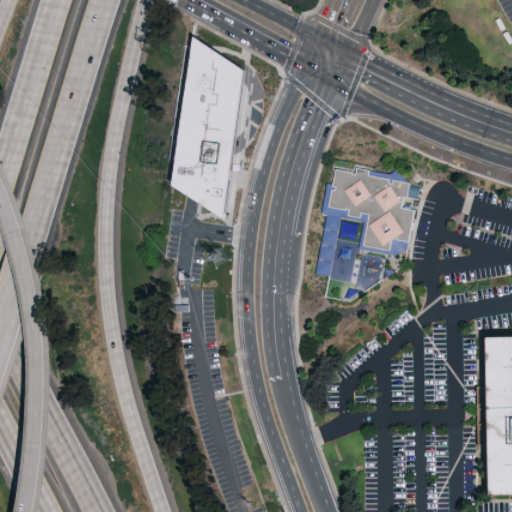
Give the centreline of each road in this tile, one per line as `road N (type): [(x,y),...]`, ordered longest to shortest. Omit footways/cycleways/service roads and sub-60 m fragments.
road 1 (motorway): [(162,511),(116,357),(105,274),(114,147),(145,0)]
road 2 (secondary): [(308,69),(263,182),(247,295),(256,385),(297,511)]
road 3 (motorway): [(22,511),(34,425),(33,347),(0,203)]
road 4 (motorway): [(24,276),(109,0)]
road 5 (motorway): [(59,0),(0,205)]
road 6 (motorway): [(98,511),(0,334)]
road 7 (tertiary): [(334,85),(511,155)]
road 8 (tertiary): [(511,126),(344,57)]
road 9 (secondary): [(280,234),(291,186),(334,85)]
road 10 (secondary): [(326,511),(285,380)]
road 11 (tertiary): [(198,7),(308,69)]
